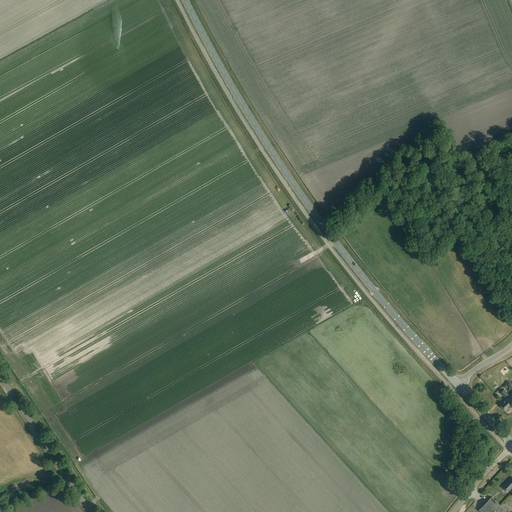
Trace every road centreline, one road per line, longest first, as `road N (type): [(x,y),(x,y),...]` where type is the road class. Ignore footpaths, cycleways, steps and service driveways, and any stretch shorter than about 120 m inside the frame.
road 1 (primary): [(457,385),(324,229),(185,0)]
road 2 (unclassified): [(92,511),(0,375)]
